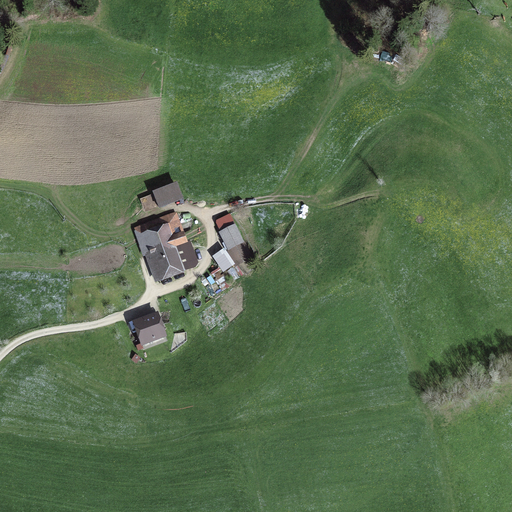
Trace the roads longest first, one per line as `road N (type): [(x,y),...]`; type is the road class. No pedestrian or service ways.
road 1 (track): [(0,356),(31,334),(123,317),(153,291),(201,274),(210,258),(210,222),(182,208)]
road 2 (track): [(317,130),(272,198),(206,218)]
